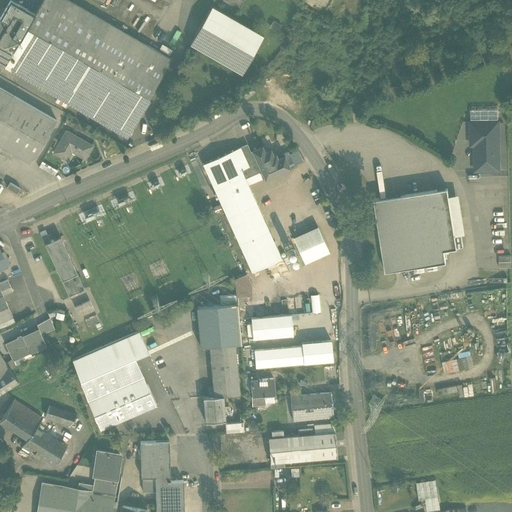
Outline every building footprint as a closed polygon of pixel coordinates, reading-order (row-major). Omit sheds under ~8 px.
[(10,0),(9,0),(0,15),(0,65),(3,67),(4,67),(34,14),(10,0)] [(42,0),(34,14),(4,67),(57,97),(68,104),(100,122),(126,137),(170,59),(145,44),(68,0),(42,0)] [(263,36),(211,6),(189,44),(241,74),(263,36)] [(273,20),(270,25),(278,30),(281,25),(273,20)] [(55,120),(0,88),(0,145),(28,161),(35,155),(55,120)] [(68,104),(57,97),(55,101),(66,107),(68,104)] [(498,121),(470,121),(470,140),(476,140),(476,144),(474,144),(475,170),(499,170),(498,121)] [(92,145),(65,130),(53,152),(62,157),(67,148),(84,158),(92,145)] [(281,258),(245,179),(262,171),(253,151),(250,152),(247,143),(202,164),(251,272),(281,258)] [(272,156),(270,150),(264,153),(261,147),(253,151),(262,171),(265,178),(289,167),(287,165),(283,156),(281,158),(277,159),(275,155),(272,156)] [(293,163),(288,152),(280,155),(281,158),(283,156),(287,165),(293,163)] [(447,188),(434,190),(444,250),(457,248),(455,235),(448,195),(447,188)] [(434,190),(373,199),(385,271),(446,262),(444,250),(434,190)] [(459,194),(448,195),(455,235),(461,234),(465,233),(459,194)] [(53,226),(43,231),(46,238),(57,233),(53,226)] [(317,226),(292,237),(304,263),(329,252),(317,226)] [(455,235),(457,248),(463,247),(461,234),(455,235)] [(60,237),(44,244),(68,297),(84,289),(60,237)] [(10,264),(4,250),(1,252),(7,265),(10,264)] [(246,274),(234,279),(236,297),(251,295),(251,286),(246,274)] [(0,289),(2,295),(12,290),(7,279),(0,282),(0,289)] [(0,321),(12,316),(2,295),(0,289),(0,321)] [(310,311),(319,311),(318,293),(309,294),(310,311)] [(234,294),(219,295),(220,303),(234,302),(234,294)] [(89,301),(75,308),(79,317),(93,310),(89,301)] [(200,347),(209,346),(234,344),(240,343),(236,303),(196,307),(200,347)] [(293,335),(291,314),(250,317),(251,323),(246,324),(247,336),(251,336),(252,339),(293,335)] [(98,321),(96,315),(85,320),(87,326),(98,321)] [(12,316),(0,321),(0,328),(14,322),(12,316)] [(51,321),(45,324),(48,331),(54,328),(51,321)] [(45,324),(38,327),(41,334),(48,331),(45,324)] [(36,329),(6,343),(14,359),(44,346),(36,329)] [(72,360),(88,401),(132,382),(124,362),(135,357),(148,352),(138,331),(72,360)] [(234,344),(209,346),(213,396),(222,396),(223,396),(239,394),(234,344)] [(472,349),(447,352),(448,359),(439,361),(441,373),(462,369),(461,363),(474,362),(472,349)] [(0,374),(8,369),(0,356),(0,374)] [(132,382),(143,377),(135,357),(124,362),(132,382)] [(8,369),(0,374),(0,393),(18,382),(9,369),(8,369)] [(256,373),(243,374),(245,392),(251,391),(250,380),(257,379),(256,373)] [(155,405),(143,377),(132,382),(88,401),(100,429),(155,405)] [(257,379),(250,380),(251,391),(252,405),(264,404),(264,403),(274,402),(273,394),(274,393),(273,378),(257,379)] [(331,392),(290,396),(292,420),(333,417),(331,392)] [(9,396),(5,403),(9,406),(14,399),(9,396)] [(213,396),(203,397),(205,422),(225,420),(223,396),(222,396),(213,396)] [(42,418),(14,399),(9,406),(0,420),(0,421),(27,439),(36,426),(42,418)] [(76,414),(49,405),(45,416),(70,424),(76,414)] [(243,421),(225,423),(225,433),(243,431),(243,421)] [(66,445),(36,426),(27,439),(22,445),(54,464),(66,445)] [(334,432),(268,438),(270,463),(336,457),(334,432)] [(183,511),(183,481),(170,481),(169,441),(140,442),(141,477),(155,477),(155,511),(183,511)] [(119,455),(97,451),(94,469),(97,469),(94,486),(93,493),(112,496),(119,455)] [(435,479),(416,482),(418,499),(425,498),(438,496),(435,479)] [(94,486),(79,483),(78,490),(93,493),(94,486)] [(78,490),(43,484),(39,504),(40,504),(38,511),(109,511),(111,506),(112,496),(93,493),(78,490)] [(438,496),(425,498),(427,511),(440,510),(438,496)]
